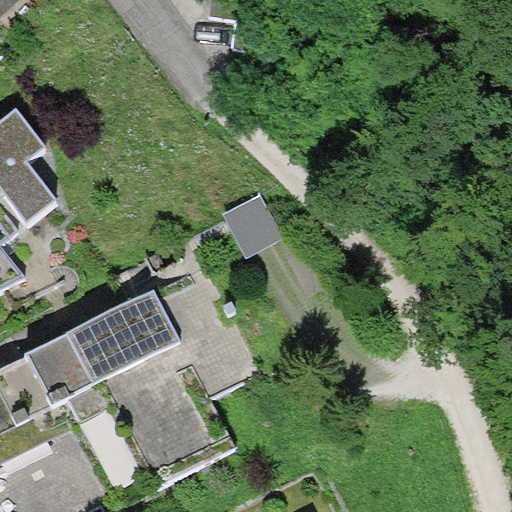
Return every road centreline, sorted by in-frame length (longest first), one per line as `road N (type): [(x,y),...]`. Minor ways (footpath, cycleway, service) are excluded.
road 1 (residential): [(140,0),(216,102),(431,349)]
road 2 (track): [(431,349),(477,452),(493,511)]
